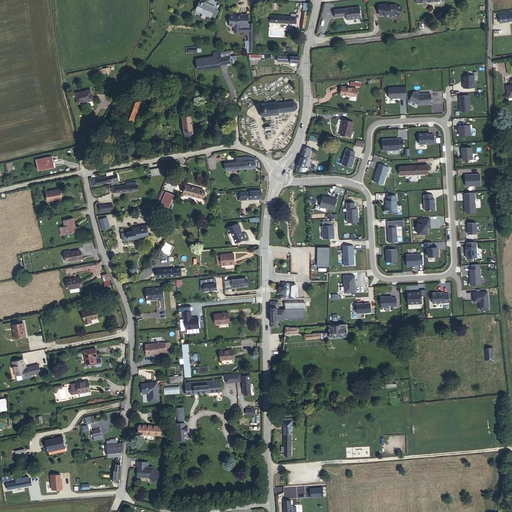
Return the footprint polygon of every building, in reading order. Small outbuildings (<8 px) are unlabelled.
[(210,17),(214,8),(206,4),(198,1),(194,9),(195,10),(210,17)] [(401,8),(393,5),(386,6),(386,5),(377,6),(379,17),(384,16),(384,19),(391,18),(391,16),(392,16),(397,18),(401,8)] [(361,8),(343,10),(332,11),(333,19),(341,18),(341,14),(344,14),(345,21),(362,19),(361,8)] [(504,20),(511,18),(511,11),(503,13),(504,20)] [(248,15),(241,15),(241,17),(239,17),(238,16),(235,16),(234,17),(230,18),(230,28),(235,28),(235,34),(241,33),(241,28),(249,27),(248,15)] [(294,24),(295,17),(289,17),(270,16),(269,23),(294,24)] [(193,58),(194,61),(217,56),(215,49),(210,50),(211,54),(193,58)] [(231,60),(230,54),(223,55),(225,62),(231,60)] [(217,56),(194,61),(195,67),(218,62),(217,56)] [(463,75),(463,87),(475,87),(475,71),(467,71),(467,75),(463,75)] [(511,85),(502,87),(504,100),(510,99),(510,97),(511,96),(511,85)] [(389,98),(407,98),(407,86),(389,86),(389,98)] [(338,94),(349,96),(355,97),(356,89),(340,87),(338,94)] [(75,94),(77,104),(84,102),(84,101),(92,99),(90,90),(75,94)] [(432,103),(432,92),(411,92),(412,103),(432,103)] [(470,94),(460,94),(460,110),(470,110),(470,94)] [(132,121),(137,105),(129,102),(128,105),(124,118),(132,121)] [(277,103),(258,104),(259,117),(278,116),(278,114),(292,113),(295,111),(295,106),(293,104),(278,105),(277,103)] [(191,135),(189,116),(180,117),(182,136),(191,135)] [(129,127),(132,121),(124,118),(122,125),(129,127)] [(352,123),(342,121),(338,136),(348,138),(352,123)] [(471,134),(471,124),(459,124),(459,134),(471,134)] [(419,132),(419,143),(435,143),(435,132),(419,132)] [(310,135),(309,139),(321,143),(322,138),(310,135)] [(383,150),(404,149),(404,137),(382,138),(383,150)] [(473,158),(473,146),(462,146),(462,158),(473,158)] [(298,173),(303,173),(304,170),(302,169),(305,161),(306,161),(309,155),(309,154),(310,152),(310,153),(311,151),(304,148),(293,170),(298,173)] [(342,162),(352,166),(357,151),(347,148),(342,162)] [(50,153),(34,157),(36,170),(52,166),(50,153)] [(373,181),(384,184),(389,166),(378,163),(373,181)] [(423,176),(423,171),(423,168),(395,170),(395,177),(423,176)] [(465,173),(466,185),(481,185),(481,173),(465,173)] [(115,174),(90,179),(92,186),(110,182),(110,185),(117,184),(115,174)] [(127,187),(111,187),(112,194),(135,193),(135,185),(127,185),(127,187)] [(199,199),(202,191),(184,186),(182,194),(199,199)] [(170,207),(174,193),(161,190),(157,203),(170,207)] [(61,200),(60,191),(46,193),(47,202),(61,200)] [(258,199),(257,191),(235,193),(235,200),(258,199)] [(476,212),(476,192),(465,192),(465,212),(476,212)] [(323,194),(319,206),(334,210),(337,198),(323,194)] [(398,212),(398,194),(385,194),(385,212),(398,212)] [(424,209),(435,209),(435,194),(424,194),(424,209)] [(111,204),(98,206),(98,213),(111,211),(111,204)] [(358,207),(347,207),(347,222),(359,221),(358,207)] [(65,234),(75,233),(73,219),(62,221),(63,227),(65,234)] [(477,233),(477,222),(468,222),(468,233),(477,233)] [(233,245),(245,240),(242,234),(239,235),(237,231),(238,230),(236,224),(223,230),(226,236),(228,234),(233,245)] [(323,237),(335,238),(335,224),(323,224),(323,237)] [(397,241),(397,226),(388,226),(388,241),(397,241)] [(146,230),(132,232),(120,235),(122,242),(147,237),(146,230)] [(466,257),(477,257),(477,241),(467,240),(466,257)] [(424,241),(424,247),(427,247),(427,255),(439,255),(439,242),(424,241)] [(354,245),(343,245),(343,264),(354,264),(354,245)] [(330,249),(317,248),(317,266),(329,267),(330,249)] [(386,261),(398,261),(397,248),(386,248),(386,261)] [(64,255),(65,263),(81,259),(80,251),(64,255)] [(406,253),(407,265),(423,264),(423,253),(406,253)] [(236,255),(222,256),(223,266),(237,264),(236,255)] [(470,284),(481,284),(481,263),(470,264),(470,284)] [(344,274),(344,292),(356,292),(356,274),(344,274)] [(235,276),(229,277),(229,279),(230,287),(245,285),(244,277),(235,278),(235,276)] [(79,277),(65,280),(67,288),(81,285),(79,277)] [(206,282),(218,281),(218,277),(203,278),(203,288),(206,288),(206,282)] [(286,301),(287,284),(283,283),(282,286),(279,286),(279,292),(282,292),(282,298),(284,298),(284,301),(286,301)] [(408,285),(408,304),(422,303),(422,295),(426,295),(425,284),(408,285)] [(155,299),(155,300),(159,299),(158,288),(141,290),(142,300),(155,299)] [(489,308),(489,290),(473,291),(473,302),(479,302),(480,309),(489,308)] [(433,302),(449,302),(449,291),(432,292),(433,302)] [(381,296),(381,307),(397,306),(397,296),(393,296),(393,295),(381,296)] [(269,302),(269,329),(276,328),(276,321),(284,320),(284,310),(277,310),(277,302),(274,302),(269,302)] [(356,312),(371,312),(371,302),(356,302),(356,312)] [(284,304),(284,310),(303,310),(303,312),(305,312),(305,304),(284,304)] [(185,329),(200,328),(199,316),(192,317),(191,306),(179,307),(179,311),(184,311),(185,329)] [(92,308),(78,311),(80,322),(87,320),(86,319),(94,317),(92,308)] [(284,310),(284,320),(303,320),(303,312),(303,310),(284,310)] [(226,324),(225,314),(211,316),(212,325),(226,324)] [(20,331),(19,324),(9,325),(11,338),(22,336),(21,331),(20,331)] [(346,337),(345,325),(328,327),(328,330),(329,338),(346,337)] [(185,377),(191,376),(189,338),(182,338),(183,359),(180,359),(180,363),(184,363),(185,377)] [(155,355),(163,355),(162,345),(141,347),(142,358),(155,357),(155,355)] [(92,358),(96,357),(95,349),(81,352),(84,368),(93,366),(92,358)] [(494,364),(493,351),(485,352),(486,365),(494,364)] [(230,360),(230,352),(216,353),(217,362),(230,360)] [(21,368),(20,359),(8,361),(11,375),(18,374),(21,373),(22,378),(27,377),(27,375),(31,374),(31,375),(36,374),(35,365),(21,368)] [(235,383),(234,376),(223,377),(224,385),(235,383)] [(243,392),(250,391),(249,377),(241,378),(243,392)] [(99,392),(98,382),(82,384),(83,389),(82,389),(81,390),(81,394),(83,395),(99,392)] [(219,382),(182,386),(183,394),(175,395),(176,400),(207,396),(220,394),(219,382)] [(179,386),(164,386),(164,394),(180,394),(179,386)] [(156,405),(155,393),(151,393),(151,387),(138,388),(139,398),(145,397),(146,406),(156,405)] [(286,435),(293,436),(295,436),(295,423),(285,422),(285,435),(286,435)] [(162,437),(162,428),(141,427),(140,436),(162,437)] [(185,427),(175,428),(177,445),(186,445),(185,435),(186,435),(186,430),(185,430),(185,427)] [(293,457),(293,436),(286,435),(285,457),(293,457)] [(57,440),(40,442),(42,454),(59,451),(57,440)] [(107,441),(106,455),(113,455),(120,456),(121,443),(107,441)] [(18,451),(9,453),(10,462),(19,460),(18,451)] [(111,463),(118,464),(120,456),(113,455),(111,463)] [(110,478),(116,479),(118,464),(111,463),(110,478)] [(153,487),(160,479),(152,472),(148,472),(148,468),(137,467),(137,472),(138,472),(137,483),(141,483),(142,482),(147,482),(153,487)] [(51,489),(63,489),(62,473),(51,473),(51,489)] [(324,497),(324,487),(310,487),(310,497),(324,497)]
